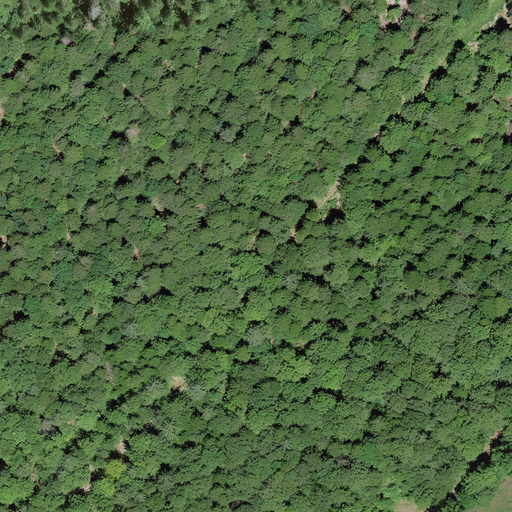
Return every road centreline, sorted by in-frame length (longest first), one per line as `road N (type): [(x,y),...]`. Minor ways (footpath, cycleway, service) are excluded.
road 1 (track): [(501,0),(318,205),(182,389),(64,511)]
road 2 (track): [(511,420),(432,511)]
